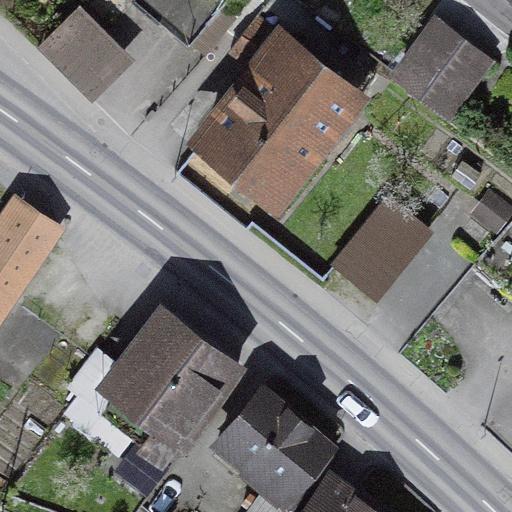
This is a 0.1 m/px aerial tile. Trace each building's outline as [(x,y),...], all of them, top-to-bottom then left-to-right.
[(142,0),(190,41),(224,0),(142,0)] [(350,95),(255,16),(230,47),(257,70),(252,77),(243,69),(225,91),(234,98),(205,135),(275,190),(350,95)] [(436,23),(399,70),(446,107),(483,60),(436,23)] [(63,25),(40,47),(89,96),(111,74),(63,25)] [(387,195),(333,262),(374,296),(428,229),(387,195)] [(13,198),(0,216),(0,314),(58,230),(13,198)] [(78,394),(67,407),(106,436),(115,424),(169,466),(235,372),(167,320),(128,370),(97,347),(68,385),(78,394)] [(261,392),(218,442),(245,464),(241,468),(289,508),(331,452),(261,392)] [(367,511),(329,485),(310,511),(301,505),(296,511),(367,511)]
